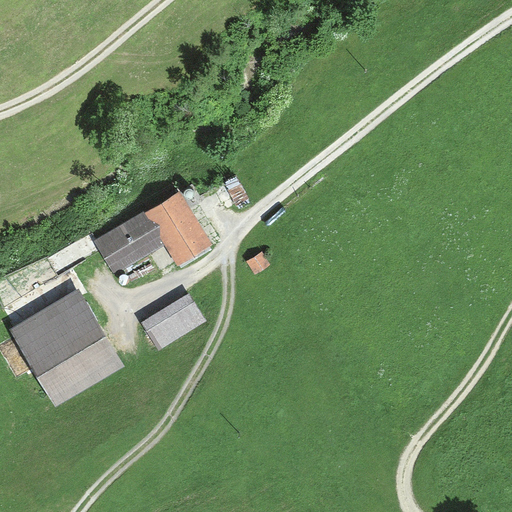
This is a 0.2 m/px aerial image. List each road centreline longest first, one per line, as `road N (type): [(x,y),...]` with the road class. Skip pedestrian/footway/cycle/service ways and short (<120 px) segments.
road 1 (residential): [(511,27),(231,236)]
road 2 (track): [(82,511),(172,429),(227,330),(231,236)]
road 3 (track): [(419,511),(408,473),(418,442),(490,363),(511,324)]
road 4 (track): [(162,0),(74,74),(0,112)]
